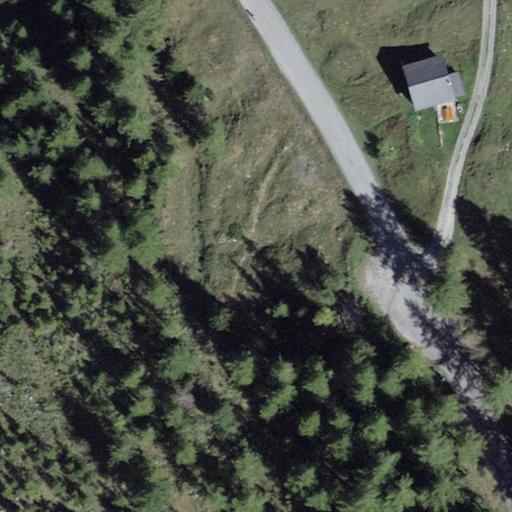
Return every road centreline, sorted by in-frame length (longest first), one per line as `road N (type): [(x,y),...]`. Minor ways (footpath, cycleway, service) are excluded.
road 1 (tertiary): [(253,0),(511,471)]
road 2 (track): [(424,302),(488,53),(490,0)]
